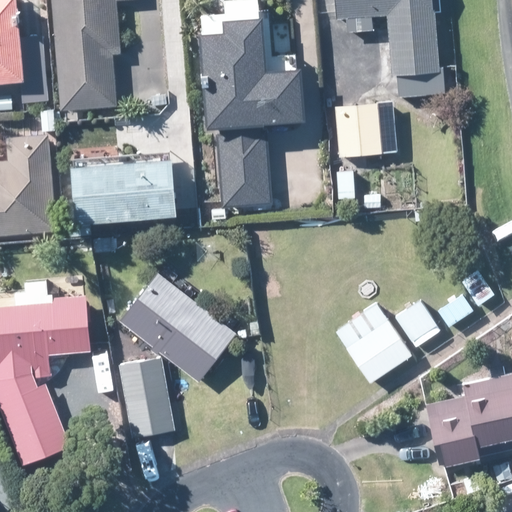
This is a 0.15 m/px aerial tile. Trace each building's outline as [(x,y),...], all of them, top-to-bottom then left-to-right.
[(0,0),(0,81),(18,80),(11,0),(0,0)] [(117,47),(114,9),(113,0),(49,0),(59,109),(85,108),(114,105),(113,95),(110,53),(118,53),(117,47)] [(434,66),(431,23),(431,9),(426,9),(425,0),(331,0),(332,16),(343,15),(344,30),(369,29),(368,14),(384,13),(387,73),(395,73),(396,96),(441,93),(439,66),(434,66)] [(298,119),(294,67),(260,70),(256,15),(215,18),(216,31),(197,33),(193,33),(200,127),(213,126),(220,207),(270,203),(264,130),(264,122),(298,119)] [(367,153),(395,149),(391,105),(374,107),(373,102),(332,107),(332,109),(337,156),(367,153)] [(0,233),(53,228),(44,133),(15,136),(3,137),(5,159),(0,159),(0,233)] [(90,155),(94,150),(93,143),(89,139),(82,139),(77,144),(77,150),(83,155),(90,155)] [(154,216),(170,214),(165,158),(72,166),(65,166),(70,223),(154,216)] [(335,197),(351,197),(350,170),(334,171),(335,197)] [(379,193),(363,194),(363,206),(378,206),(379,193)] [(427,208),(412,208),(413,219),(427,219),(427,208)] [(181,210),(182,227),(196,226),(195,209),(181,210)] [(268,228),(249,231),(253,262),(272,260),(268,228)] [(107,248),(105,234),(94,235),(94,249),(107,248)] [(276,269),(255,272),(258,303),(280,301),(276,269)] [(195,303),(157,274),(153,271),(116,318),(195,380),(232,331),(195,303)] [(85,321),(84,306),(83,294),(47,296),(48,301),(0,304),(0,410),(20,463),(66,441),(45,382),(32,387),(28,376),(48,374),(46,352),(87,349),(85,321)] [(447,326),(471,309),(462,296),(438,312),(447,326)] [(392,317),(414,344),(437,327),(416,298),(392,317)] [(332,330),(366,381),(408,354),(374,302),(332,330)] [(134,435),(172,428),(160,357),(118,364),(131,435),(134,435)] [(511,371),(459,384),(461,395),(422,403),(426,418),(436,464),(511,446),(511,371)]
